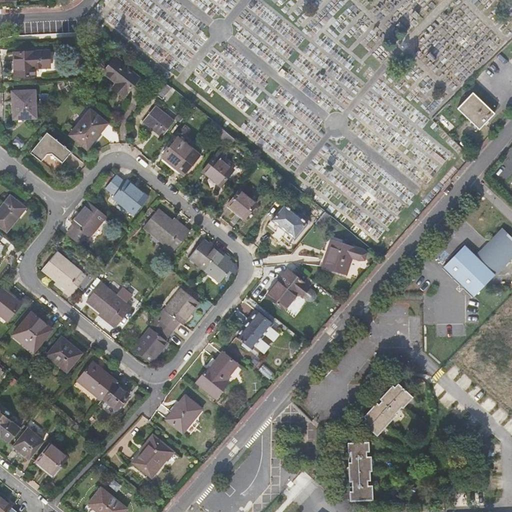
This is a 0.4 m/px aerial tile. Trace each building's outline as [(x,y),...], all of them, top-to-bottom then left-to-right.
[(52,55),(16,56),(17,78),(37,77),(37,70),(52,69),(52,55)] [(114,63),(103,76),(117,88),(112,92),(122,101),(138,83),(114,63)] [(151,96),(161,104),(171,92),(161,84),(151,96)] [(16,104),(17,121),(38,120),(36,93),(14,94),(14,104),(16,104)] [(494,118),(473,96),(456,111),(478,134),(494,118)] [(91,110),(71,136),(87,149),(108,124),(91,110)] [(174,126),(154,110),(143,125),(162,140),(174,126)] [(71,153),(48,133),(31,154),(41,162),(47,155),(52,154),(63,163),(71,153)] [(233,142),(226,136),(221,142),(229,148),(233,142)] [(182,179),(199,158),(178,140),(161,161),(182,179)] [(225,158),(219,154),(202,175),(220,189),(232,174),(220,164),(225,158)] [(135,214),(149,198),(128,180),(125,183),(117,176),(106,188),(115,196),(114,197),(135,214)] [(27,209),(12,197),(0,212),(0,225),(8,232),(27,209)] [(252,211),(236,198),(224,212),(240,225),(252,211)] [(265,229),(288,248),(306,227),(283,208),(265,229)] [(67,231),(69,233),(62,242),(70,248),(75,253),(82,244),(84,245),(101,223),(85,209),(67,231)] [(183,229),(159,209),(149,222),(172,242),(171,243),(177,249),(191,233),(184,227),(183,229)] [(511,258),(511,238),(502,228),(476,255),(465,246),(443,268),(474,297),(511,258)] [(364,254),(332,243),(323,270),(346,279),(351,262),(360,265),(365,264),(367,257),(364,254)] [(208,253),(200,246),(188,261),(218,286),(230,271),(221,264),(223,262),(210,251),(208,253)] [(62,258),(59,256),(43,277),(59,290),(76,270),(75,269),(83,259),(75,253),(70,248),(62,258)] [(88,278),(77,269),(62,288),(67,292),(66,294),(72,299),(88,278)] [(310,290),(289,272),(268,297),(285,311),(298,296),(302,299),(310,290)] [(22,304),(4,288),(0,292),(0,313),(9,320),(22,304)] [(202,303),(184,289),(167,309),(169,312),(153,331),(151,329),(133,350),(151,365),(168,344),(166,341),(182,322),(184,324),(202,303)] [(98,292),(87,304),(112,324),(110,326),(116,331),(129,314),(124,310),(122,311),(98,292)] [(32,313),(14,335),(35,352),(51,332),(43,326),(45,323),(32,313)] [(254,350),(274,326),(258,314),(239,337),(254,350)] [(43,326),(51,332),(53,330),(45,323),(43,326)] [(83,354),(63,337),(49,355),(69,372),(83,354)] [(211,368),(209,367),(197,382),(216,398),(229,383),(226,381),(239,365),(224,352),(211,368)] [(94,361),(79,379),(103,399),(104,399),(117,383),(119,381),(94,361)] [(398,380),(357,422),(373,438),(415,397),(398,380)] [(117,410),(131,394),(117,383),(104,399),(117,410)] [(202,411),(186,397),(166,421),(183,434),(202,411)] [(0,434),(9,442),(20,428),(0,411),(0,434)] [(42,441),(28,429),(14,446),(29,458),(42,441)] [(172,454),(152,438),(131,463),(151,480),(172,454)] [(49,443),(35,460),(52,475),(67,457),(49,443)] [(370,443),(350,443),(352,504),(372,503),(370,443)] [(100,488),(86,505),(94,511),(123,511),(126,509),(100,488)] [(0,511),(16,511),(12,508),(14,506),(4,498),(0,494),(0,511)]
